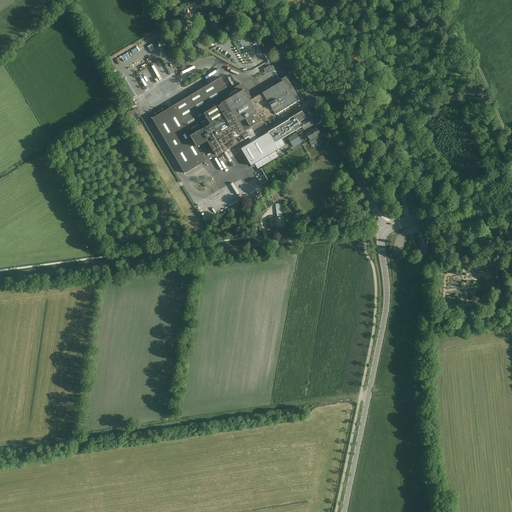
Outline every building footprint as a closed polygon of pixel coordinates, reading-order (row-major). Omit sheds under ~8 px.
[(215,21),(211,24),(215,31),(219,28),(215,21)] [(246,22),(241,24),(245,31),(250,28),(246,22)] [(221,77),(152,118),(185,173),(216,155),(217,156),(249,137),(251,136),(248,131),(252,128),(253,131),(263,125),(262,122),(275,114),(297,102),(296,102),(300,100),(293,88),(286,76),(279,81),(280,82),(262,93),(250,100),(244,89),(240,84),(229,91),(221,77)] [(302,110),(289,119),(296,130),(297,133),(303,130),(302,127),(301,126),(299,122),(307,118),(302,110)] [(307,118),(299,122),(301,126),(302,127),(303,130),(306,134),(306,135),(308,139),(309,138),(309,139),(310,140),(311,143),(315,140),(318,139),(317,137),(321,134),(319,132),(316,127),(313,123),(314,123),(312,120),(310,116),(307,118)] [(289,119),(268,132),(275,143),(283,139),(287,136),(286,136),(295,131),(296,130),(289,119)] [(251,142),(240,148),(251,166),(255,164),(276,151),(284,146),(287,145),(283,139),(275,143),(268,132),(257,138),(251,142)] [(297,134),(288,139),(293,148),(302,143),(297,134)] [(285,187),(280,191),(284,196),(289,193),(285,187)] [(412,192),(408,193),(409,198),(411,197),(412,199),(406,201),(408,208),(417,206),(415,200),(413,192),(412,192)] [(231,207),(235,204),(229,196),(227,197),(226,195),(224,197),(231,207)] [(278,217),(277,218),(275,218),(277,227),(284,226),(283,217),(282,217),(278,217)] [(428,246),(429,246),(425,234),(423,235),(422,232),(419,233),(420,236),(418,236),(421,248),(428,246)] [(428,246),(421,248),(423,255),(430,253),(428,246)]
